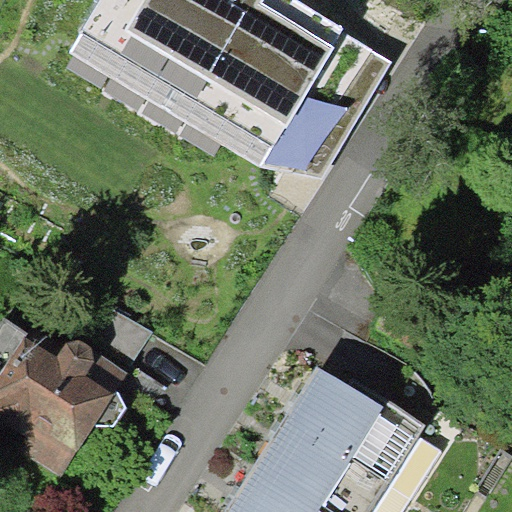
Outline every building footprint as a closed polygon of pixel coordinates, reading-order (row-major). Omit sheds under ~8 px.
[(100,0),(69,52),(261,166),(320,177),(392,62),(341,33),(344,27),(300,0),(100,0)] [(388,295),(371,324),(419,353),(437,324),(388,295)] [(101,302),(78,340),(129,369),(151,331),(101,302)] [(0,374),(25,337),(28,333),(6,318),(0,326),(0,374)] [(0,374),(0,419),(27,436),(17,451),(61,478),(94,425),(117,389),(129,369),(78,340),(68,341),(58,356),(25,337),(0,374)] [(346,384),(317,365),(285,415),(391,482),(421,437),(427,425),(350,377),(346,384)] [(126,407),(117,389),(94,425),(114,426),(126,407)] [(329,511),(372,511),(391,482),(285,415),(254,464),(329,511)] [(442,451),(421,437),(391,482),(413,496),(442,451)] [(231,511),(329,511),(254,464),(225,508),(231,511)] [(402,511),(413,496),(391,482),(372,511),(402,511)]
